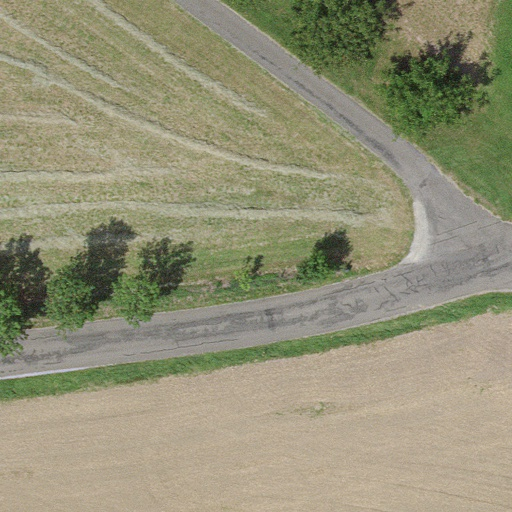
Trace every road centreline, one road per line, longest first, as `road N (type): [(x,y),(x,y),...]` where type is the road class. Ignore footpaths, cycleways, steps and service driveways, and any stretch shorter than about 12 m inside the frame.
road 1 (track): [(183,0),(389,150),(511,258)]
road 2 (unclassified): [(511,267),(387,307),(151,347)]
road 3 (residential): [(151,347),(0,364)]
